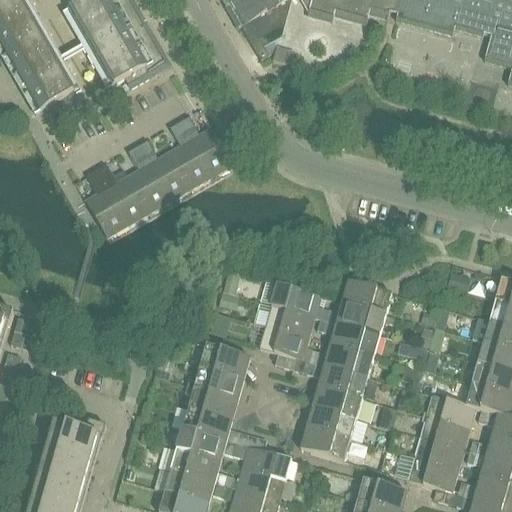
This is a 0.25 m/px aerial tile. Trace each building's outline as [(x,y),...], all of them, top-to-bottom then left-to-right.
[(0,0),(0,54),(36,117),(75,94),(19,0),(0,0)] [(171,68),(131,0),(80,0),(67,8),(70,12),(65,16),(108,92),(126,82),(130,92),(171,68)] [(511,0),(224,0),(242,30),(249,26),(263,51),(282,40),(292,2),(295,0),(299,0),(308,15),(307,18),(333,25),(334,18),(367,27),(370,17),(388,22),(390,15),(398,17),(396,24),(453,39),(455,32),(490,42),(484,64),(511,72),(507,88),(511,89),(511,0)] [(277,50),(274,62),(273,65),(291,70),(295,55),(277,50)] [(190,120),(179,126),(184,135),(195,129),(190,120)] [(179,126),(170,131),(175,141),(184,135),(179,126)] [(212,132),(201,138),(198,134),(188,140),(211,181),(233,169),(212,132)] [(180,150),(169,157),(191,193),(211,181),(188,140),(178,146),(180,150)] [(148,144),(138,150),(143,159),(154,153),(148,144)] [(138,150),(128,155),(134,165),(143,159),(138,150)] [(169,157),(159,163),(157,158),(146,164),(170,205),(191,193),(169,157)] [(139,174),(128,181),(149,217),(170,205),(146,164),(137,170),(139,174)] [(107,168),(96,174),(102,183),(112,177),(107,168)] [(96,174),(86,180),(92,189),(102,183),(96,174)] [(128,181),(118,187),(115,182),(105,188),(129,229),(149,217),(128,181)] [(97,199),(86,205),(107,242),(129,229),(105,188),(95,194),(97,199)] [(448,290),(467,295),(471,281),(451,275),(448,290)] [(511,285),(502,283),(496,304),(511,308),(511,285)] [(352,286),(349,285),(343,306),(346,307),(386,318),(392,297),(352,286)] [(222,296),(235,299),(236,291),(224,288),(222,296)] [(273,292),(277,293),(272,309),(315,321),(320,323),(320,322),(327,324),(330,314),(318,310),(321,300),(278,288),(278,289),(274,288),(273,292)] [(218,309),(235,314),(239,301),(222,296),(218,309)] [(457,300),(446,298),(443,310),(454,313),(457,300)] [(492,308),(494,308),(490,325),(511,331),(511,308),(496,304),(493,303),(492,308)] [(343,306),(340,316),(337,327),(380,339),(384,325),(394,327),(395,322),(385,319),(386,318),(346,307),(343,306)] [(272,309),(267,325),(264,324),(262,329),(309,342),(315,321),(272,309)] [(0,343),(5,325),(8,326),(11,327),(11,325),(14,316),(0,312),(0,343)] [(330,314),(327,324),(327,325),(337,327),(340,316),(330,314)] [(435,331),(435,330),(438,318),(424,315),(421,327),(435,331)] [(439,318),(438,318),(435,330),(446,333),(450,321),(439,318)] [(18,321),(14,335),(25,338),(29,324),(18,321)] [(324,336),(327,325),(327,324),(320,322),(320,323),(317,334),(324,336)] [(478,322),(472,343),(511,353),(511,331),(490,325),(478,322)] [(40,327),(29,324),(25,338),(36,341),(40,327)] [(333,338),(337,327),(327,325),(324,336),(333,338)] [(375,356),(380,339),(337,327),(333,338),(331,348),(374,360),(385,363),(386,359),(375,356)] [(297,362),(306,364),(315,367),(319,355),(306,352),(309,342),(262,329),(261,334),(265,335),(260,351),(278,356),(287,359),(297,362)] [(430,350),(432,341),(434,335),(424,332),(419,347),(430,350)] [(14,335),(11,348),(21,351),(25,338),(14,335)] [(21,351),(24,352),(32,355),(36,341),(25,338),(21,351)] [(444,344),(432,341),(430,350),(429,351),(442,354),(444,344)] [(484,346),(483,350),(478,367),(511,376),(511,353),(472,343),(484,346)] [(368,381),(374,360),(331,348),(329,353),(328,358),(325,369),(334,372),(360,379),(368,381)] [(250,362),(207,350),(201,372),(244,384),(250,362)] [(427,362),(424,374),(432,376),(435,365),(439,366),(441,357),(430,354),(428,362),(427,362)] [(319,355),(315,367),(325,369),(328,358),(319,355)] [(278,356),(275,368),(284,371),(287,359),(278,356)] [(8,357),(5,368),(19,371),(22,361),(8,357)] [(284,371),(294,373),(297,362),(287,359),(284,371)] [(294,373),(303,376),(306,364),(297,362),(294,373)] [(303,376),(312,378),(315,367),(306,364),(303,376)] [(312,378),(321,381),(325,369),(315,367),(312,378)] [(511,376),(478,367),(473,383),(470,382),(469,387),(511,399),(511,376)] [(2,378),(16,382),(19,371),(5,368),(2,378)] [(368,381),(360,379),(334,372),(325,369),(321,381),(320,385),(319,390),(366,403),(367,399),(363,398),(368,381)] [(201,372),(197,384),(189,382),(187,390),(238,404),(244,384),(201,372)] [(0,401),(7,403),(10,390),(0,386),(0,401)] [(410,386),(408,393),(416,394),(417,387),(410,386)] [(471,392),(466,408),(466,409),(476,412),(481,414),(488,416),(498,419),(508,422),(508,420),(510,421),(511,414),(511,399),(469,387),(468,391),(471,392)] [(21,393),(13,390),(10,390),(7,403),(17,406),(21,393)] [(193,399),(189,413),(232,424),(238,404),(187,390),(185,397),(193,399)] [(356,422),(361,407),(365,408),(366,403),(319,390),(313,410),(356,422)] [(433,399),(428,416),(425,415),(423,419),(470,433),(476,412),(466,409),(466,408),(433,399)] [(352,439),(356,422),(313,410),(307,431),(355,444),(356,440),(352,439)] [(189,413),(184,433),(226,445),(231,430),(232,424),(189,413)] [(152,423),(154,416),(146,414),(144,421),(152,423)] [(478,425),(485,427),(488,416),(481,414),(478,425)] [(488,416),(485,427),(495,430),(498,419),(488,416)] [(425,425),(421,441),(464,453),(470,433),(423,419),(422,424),(425,425)] [(511,421),(510,421),(508,420),(508,422),(498,419),(492,440),(511,444),(511,421)] [(103,440),(104,438),(106,429),(89,425),(86,435),(54,425),(48,446),(91,458),(97,438),(100,439),(103,440)] [(0,430),(0,442),(7,445),(10,434),(0,430)] [(344,465),(349,448),(353,450),(355,444),(307,431),(301,453),(344,465)] [(226,445),(184,433),(178,454),(220,466),(226,445)] [(227,445),(237,448),(240,436),(230,433),(227,445)] [(249,439),(240,436),(237,448),(246,450),(249,439)] [(259,442),(249,439),(246,450),(248,451),(257,453),(259,442)] [(511,467),(511,444),(492,440),(486,461),(511,467)] [(421,441),(416,457),(413,456),(412,461),(458,474),(464,453),(421,441)] [(264,455),(267,444),(259,442),(257,453),(264,455)] [(473,444),(470,455),(477,457),(480,446),(473,444)] [(237,448),(227,445),(224,456),(233,459),(237,448)] [(85,479),(91,458),(48,446),(42,467),(85,479)] [(480,446),(477,457),(477,458),(486,461),(489,449),(480,446)] [(233,459),(245,462),(248,451),(246,450),(237,448),(233,459)] [(264,455),(257,453),(248,451),(245,462),(242,472),(286,484),(292,463),(264,455)] [(178,454),(172,475),(215,486),(220,466),(178,454)] [(474,468),(477,458),(477,457),(470,455),(466,466),(474,468)] [(486,461),(477,458),(474,468),(483,471),(486,461)] [(437,491),(447,494),(452,496),(458,474),(412,461),(410,466),(413,466),(409,483),(410,484),(437,491)] [(511,490),(511,467),(486,461),(480,482),(511,490)] [(79,500),(85,479),(42,467),(36,488),(79,500)] [(242,472),(237,493),(280,505),(284,489),(288,490),(289,485),(286,484),(242,472)] [(126,480),(132,482),(134,475),(128,473),(126,480)] [(172,475),(166,495),(209,507),(215,486),(172,475)] [(215,487),(225,489),(228,479),(218,476),(215,487)] [(318,487),(326,489),(329,480),(321,478),(318,487)] [(228,479),(225,489),(225,490),(231,492),(234,481),(228,479)] [(306,480),(303,491),(314,494),(317,483),(306,480)] [(475,502),(511,511),(511,490),(480,482),(475,502)] [(364,484),(359,501),(356,500),(354,504),(383,511),(401,511),(406,496),(402,495),(364,484)] [(461,486),(458,498),(465,500),(469,488),(461,486)] [(225,489),(215,487),(212,498),(222,501),(225,490),(225,489)] [(42,511),(76,511),(79,500),(36,488),(30,509),(42,511)] [(469,488),(465,500),(474,502),(478,490),(469,488)] [(228,503),(231,492),(225,490),(222,501),(228,503)] [(437,491),(433,503),(444,506),(447,494),(437,491)] [(237,493),(231,511),(277,511),(280,505),(237,493)] [(311,505),(320,508),(324,496),(315,494),(311,505)] [(444,506),(453,509),(456,497),(452,496),(447,494),(444,506)] [(161,511),(207,511),(209,507),(166,495),(161,511)] [(453,509),(462,511),(465,500),(458,498),(456,497),(453,509)] [(471,511),(474,502),(465,500),(462,511),(464,511),(471,511)] [(511,511),(475,502),(471,511),(511,511)]
